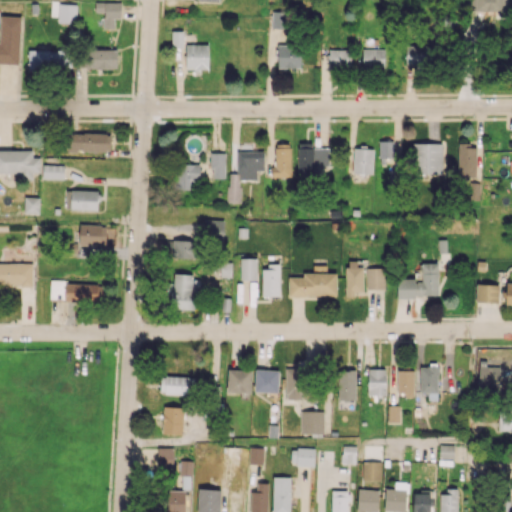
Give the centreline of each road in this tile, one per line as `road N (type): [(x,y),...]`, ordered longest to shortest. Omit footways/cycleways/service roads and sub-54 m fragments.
road 1 (residential): [(150,0),(120,511)]
road 2 (residential): [(511,107),(0,108)]
road 3 (residential): [(511,331),(0,332)]
